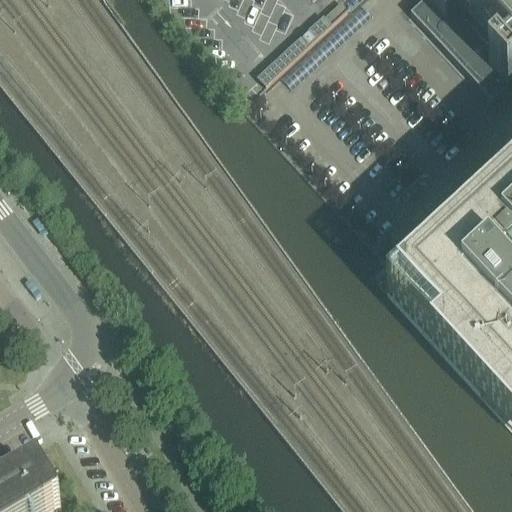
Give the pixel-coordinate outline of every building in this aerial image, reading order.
[(493,108),(510,93),(511,90),(511,78),(509,75),(511,72),(511,0),(450,0),(445,5),(439,0),(430,0),(427,3),(411,19),(411,20),(492,108),(493,108)] [(312,35),(320,44),(349,17),(341,8),(312,35)] [(373,20),(366,12),(283,86),(290,93),(373,20)] [(421,228),(505,150),(497,142),(414,220),(421,228)] [(511,158),(388,273),(376,285),(389,299),(387,300),(511,435),(511,158)] [(0,511),(57,511),(39,482),(0,504),(0,511)]
